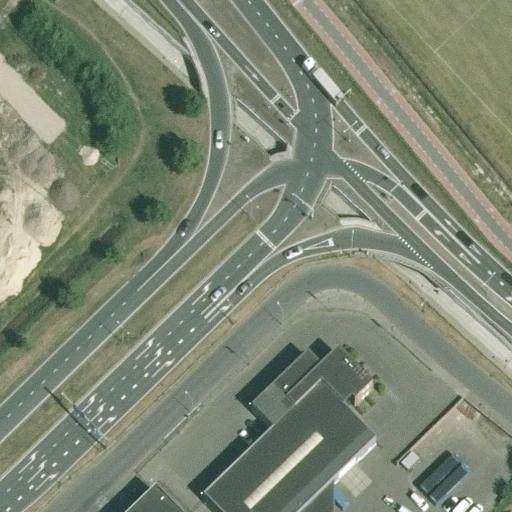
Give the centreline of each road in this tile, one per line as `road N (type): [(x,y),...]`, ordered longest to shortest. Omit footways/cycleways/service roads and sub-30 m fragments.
road 1 (unclassified): [(71,511),(289,302),(325,280)]
road 2 (unclassified): [(511,242),(443,170),(309,0)]
road 3 (primary): [(173,0),(209,61),(219,142),(207,190),(151,278)]
road 4 (primary): [(498,281),(297,65)]
road 5 (primary): [(185,327),(276,262),(311,248),(379,243),(427,256)]
road 6 (primary): [(0,502),(185,327)]
road 7 (residential): [(511,411),(362,286),(325,280)]
road 8 (primary): [(151,278),(0,426)]
road 9 (primary): [(498,281),(463,263),(384,183),(337,168)]
road 10 (primary): [(185,327),(292,209),(309,172)]
road 11 (primary): [(181,0),(314,144)]
road 12 (primary): [(309,172),(245,195),(151,278)]
road 13 (primary): [(337,168),(427,256)]
